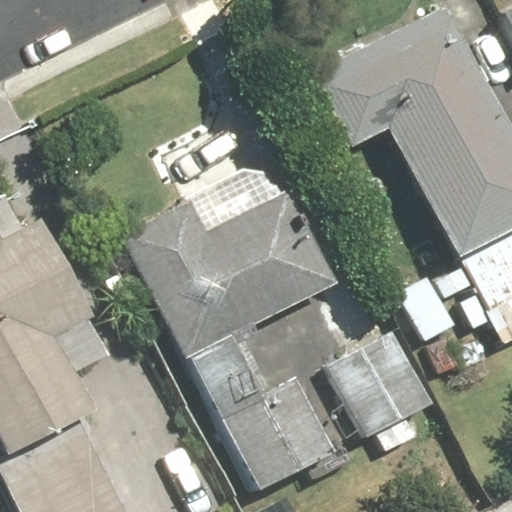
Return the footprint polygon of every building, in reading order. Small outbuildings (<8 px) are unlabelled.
[(511,346),(511,128),(449,0),(444,0),(312,64),(354,148),(394,129),(502,351),(511,346)] [(511,5),(501,16),(511,27),(511,5)] [(289,148),(121,229),(249,490),(417,409),(289,148)] [(41,185),(0,205),(0,464),(23,511),(146,511),(61,337),(105,316),(41,185)] [(478,327),(450,269),(418,285),(415,278),(386,292),(411,343),(452,323),(458,337),(478,327)]
